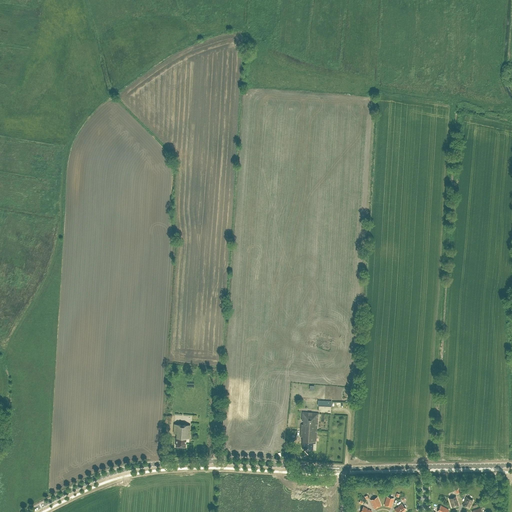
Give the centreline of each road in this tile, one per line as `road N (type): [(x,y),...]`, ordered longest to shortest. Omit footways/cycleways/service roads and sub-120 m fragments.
road 1 (tertiary): [(346,467),(170,461),(101,475),(40,506)]
road 2 (tertiary): [(511,464),(346,467)]
